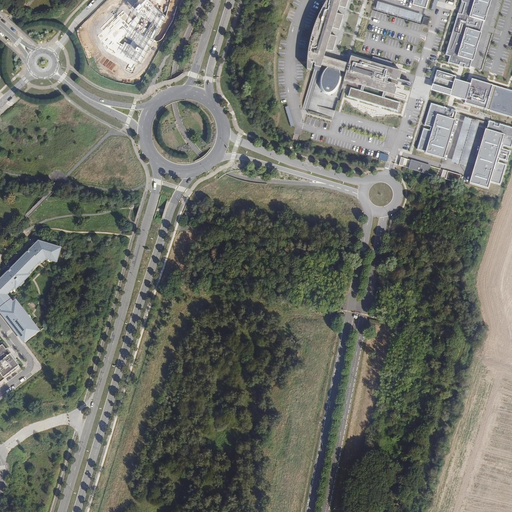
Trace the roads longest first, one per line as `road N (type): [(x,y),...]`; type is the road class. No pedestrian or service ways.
road 1 (secondary): [(77,511),(166,220),(193,170)]
road 2 (secondary): [(201,0),(172,75),(176,118),(190,144),(240,178),(328,185)]
road 3 (secondary): [(155,159),(155,192),(93,402)]
road 4 (tertiary): [(367,182),(287,160),(223,129)]
road 5 (tertiary): [(213,158),(242,157),(328,185)]
